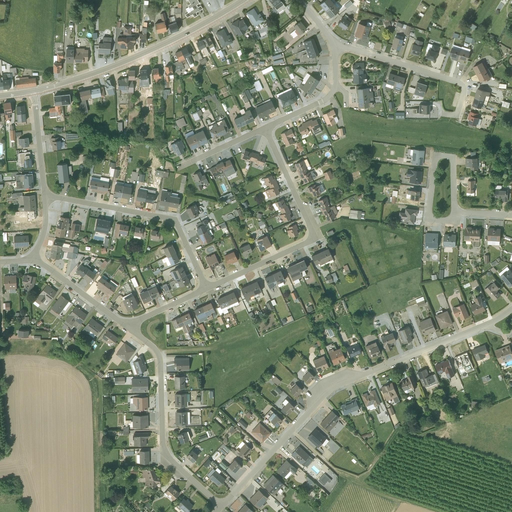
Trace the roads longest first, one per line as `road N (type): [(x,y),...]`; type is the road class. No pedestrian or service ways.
road 1 (residential): [(511,309),(333,387),(220,506)]
road 2 (residential): [(206,288),(314,237),(265,128)]
road 3 (residential): [(32,90),(140,54),(241,0)]
road 4 (residential): [(220,506),(165,455),(159,358),(125,325)]
road 5 (residential): [(44,194),(171,220),(206,288)]
road 6 (residential): [(333,46),(457,82),(463,91),(456,115),(444,114)]
road 7 (track): [(290,430),(334,470),(401,500)]
